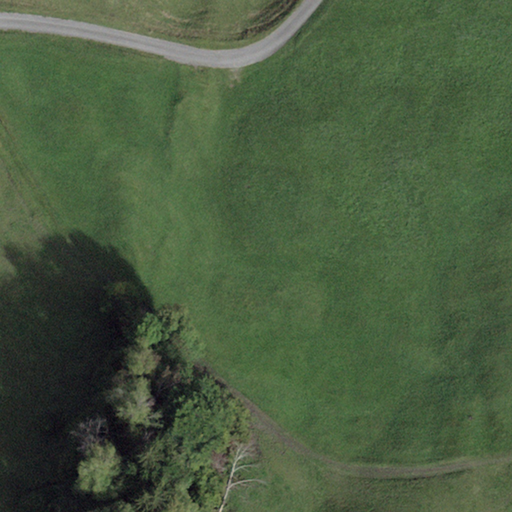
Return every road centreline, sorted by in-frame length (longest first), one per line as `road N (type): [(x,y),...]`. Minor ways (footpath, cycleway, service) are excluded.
road 1 (track): [(0,129),(94,273),(308,456),(373,471),(511,457)]
road 2 (track): [(320,0),(266,54),(222,64),(0,23)]
